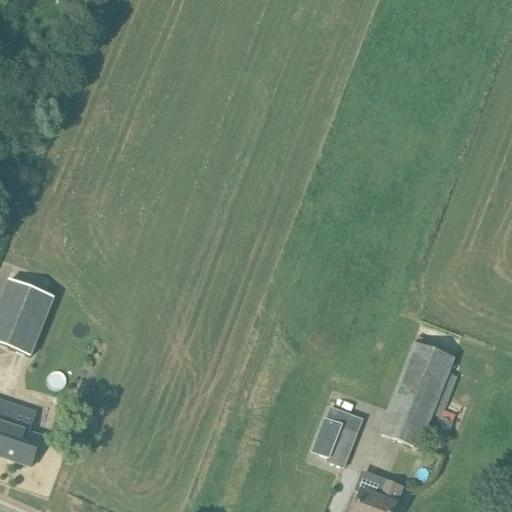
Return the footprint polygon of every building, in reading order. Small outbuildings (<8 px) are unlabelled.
[(0,304),(0,347),(31,359),(54,300),(9,282),(0,304)] [(454,362),(414,347),(380,436),(419,451),(454,362)] [(0,458),(31,469),(41,440),(14,430),(20,411),(0,404),(0,458)] [(357,434),(341,428),(346,413),(331,408),(314,454),(328,460),(327,464),(343,470),(357,434)] [(439,419),(433,435),(447,440),(453,424),(439,419)] [(392,511),(401,490),(384,483),(377,500),(362,494),(354,511),(392,511)]
